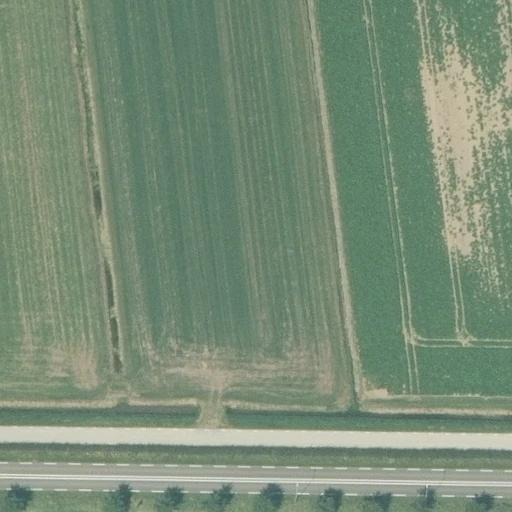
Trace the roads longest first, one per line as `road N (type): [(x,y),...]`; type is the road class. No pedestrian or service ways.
road 1 (primary): [(511,489),(0,478)]
road 2 (unclassified): [(0,434),(511,443)]
